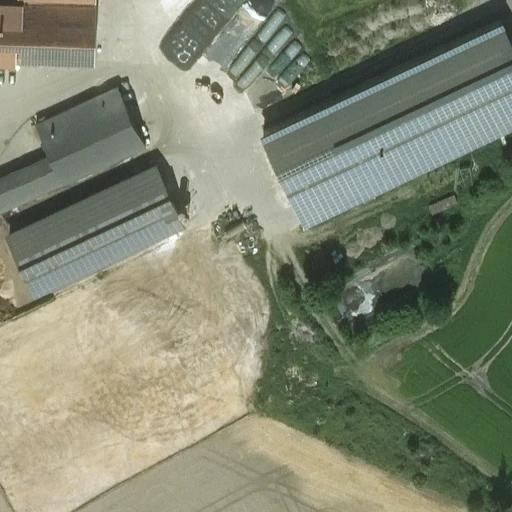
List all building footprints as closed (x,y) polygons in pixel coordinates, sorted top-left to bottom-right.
[(45,0),(0,0),(0,57),(48,60),(50,0),(45,0)] [(95,2),(50,0),(48,60),(93,62),(95,2)] [(264,135),(307,224),(511,126),(511,51),(499,24),(264,135)] [(118,86),(36,123),(51,155),(63,180),(145,143),(118,86)] [(51,155),(24,167),(36,193),(63,180),(51,155)] [(156,165),(10,233),(36,289),(182,221),(156,165)] [(0,177),(0,209),(36,193),(24,167),(0,177)]
